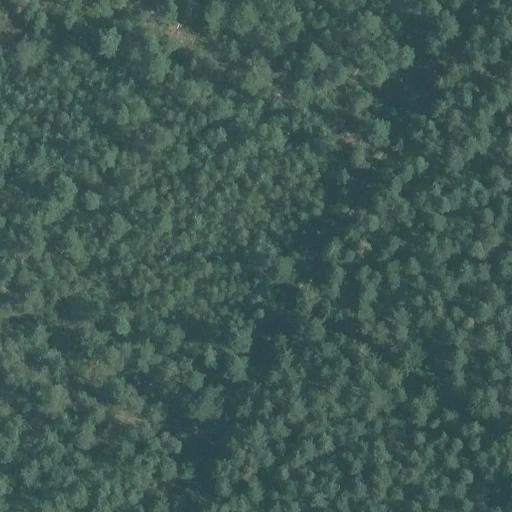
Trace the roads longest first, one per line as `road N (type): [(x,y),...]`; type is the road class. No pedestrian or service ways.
road 1 (track): [(0,338),(64,385),(129,417),(209,435),(235,419),(288,310),(497,0)]
road 2 (track): [(288,310),(511,448)]
